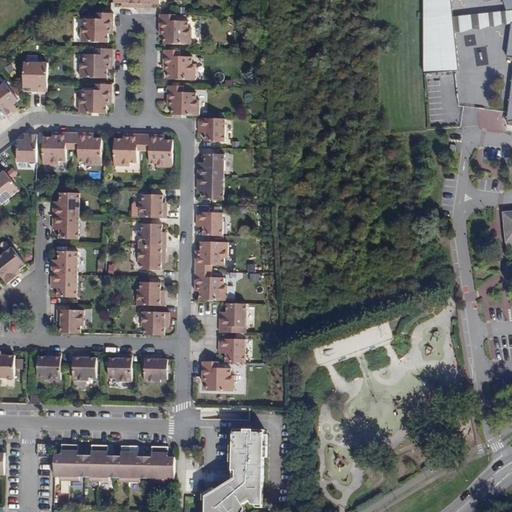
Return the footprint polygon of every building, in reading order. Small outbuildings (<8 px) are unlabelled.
[(137,0),(137,8),(150,8),(150,4),(153,4),(160,5),(159,0),(137,0)] [(451,0),(424,0),(425,74),(459,71),(455,31),(453,18),(451,0)] [(511,0),(502,0),(507,11),(511,10),(511,23),(507,57),(511,57),(511,85),(507,122),(511,121),(511,0)] [(511,11),(453,18),(455,31),(461,32),(472,28),(480,29),(489,25),(495,26),(502,23),(506,24),(511,21),(511,11)] [(109,43),(109,36),(110,30),(114,30),(114,14),(97,13),(97,19),(85,19),(85,26),(82,26),(81,42),(109,43)] [(164,35),(163,44),(191,44),(191,29),(188,29),(188,21),(176,21),(176,15),(160,15),(160,30),(164,30),(164,35)] [(113,49),(97,49),(97,54),(85,54),(85,61),(81,61),(81,77),(108,78),(109,70),(109,65),(113,65),(113,49)] [(169,71),(168,80),(195,80),(196,64),(191,64),(192,56),(180,55),(180,51),(164,51),(164,65),(169,65),(169,71)] [(48,67),(24,66),(24,90),(32,90),(36,90),(36,95),(47,95),(47,83),(48,67)] [(12,103),(18,99),(5,83),(0,87),(0,107),(7,117),(12,112),(10,109),(14,106),(12,103)] [(108,113),(108,105),(108,100),(113,100),(113,85),(97,85),(96,90),(84,90),(84,98),(80,97),(80,114),(106,114),(108,113)] [(196,100),(196,92),(184,92),(184,86),(168,86),(167,102),(172,102),(172,107),(172,116),(199,117),(199,100),(196,100)] [(157,96),(165,96),(166,87),(158,87),(157,96)] [(198,129),(206,129),(206,135),(206,143),(225,144),(225,119),(199,119),(198,129)] [(73,150),(73,133),(59,133),(59,136),(53,137),(44,136),(43,164),(58,164),(58,161),(66,162),(67,150),(73,150)] [(73,133),(73,150),(79,150),(79,162),(86,162),(85,165),(102,165),(103,138),(95,138),(90,137),(90,133),(73,133)] [(18,140),(17,161),(37,162),(37,134),(30,134),(30,138),(24,138),(24,140),(18,140)] [(144,151),(144,134),(128,134),(127,138),(123,138),(114,138),(113,165),(129,166),(129,163),(137,163),(138,151),(144,151)] [(144,134),(144,151),(150,151),(150,164),(158,164),(158,167),(173,167),(173,139),(165,139),(160,139),(159,135),(144,134)] [(198,167),(197,177),(224,177),(225,154),(206,153),(206,161),(205,167),(198,167)] [(0,203),(0,204),(19,190),(4,172),(0,175),(0,203)] [(224,177),(197,177),(197,187),(205,187),(204,193),(204,202),(224,202),(224,177)] [(53,206),(53,216),(79,216),(80,193),(60,192),(60,200),(60,206),(53,206)] [(132,218),(139,218),(167,219),(167,206),(163,206),(164,203),(164,196),(143,195),(143,202),(140,202),(140,203),(135,202),(132,205),(132,218)] [(223,236),(223,212),(197,212),(197,222),(204,222),(204,228),(204,236),(223,236)] [(79,240),(79,216),(53,216),(53,225),(60,226),(60,232),(59,240),(79,240)] [(139,247),(166,248),(167,236),(162,236),(163,233),(163,225),(142,225),(142,232),(139,232),(139,247)] [(196,256),(195,271),(212,272),(212,266),(224,266),(224,259),(227,259),(227,243),(200,242),(200,251),(200,256),(196,256)] [(166,248),(139,247),(138,264),(141,264),(141,271),(162,271),(162,265),(162,261),(166,261),(166,248)] [(18,270),(25,265),(12,249),(8,248),(5,251),(4,255),(0,258),(0,274),(7,284),(16,277),(14,274),(18,270)] [(51,274),(78,275),(78,251),(59,251),(59,259),(59,265),(52,264),(51,274)] [(212,272),(195,271),(195,287),(199,288),(199,292),(199,301),(226,301),(226,286),(223,286),(223,278),(212,277),(212,272)] [(78,275),(51,274),(51,284),(58,284),(58,290),(58,298),(77,298),(78,275)] [(138,290),(137,306),(165,307),(165,294),(161,294),(161,291),(162,283),(141,283),(141,290),(138,290)] [(219,318),(219,328),(219,333),(240,333),(240,329),(244,329),(245,329),(246,304),(227,304),(226,312),(226,319),(219,318)] [(85,327),(86,310),(58,310),(57,323),(62,323),(62,326),(61,334),(82,334),(82,327),(85,327)] [(169,326),(170,314),(141,313),(141,328),(144,328),(144,335),(164,335),(164,329),(164,326),(169,326)] [(317,363),(394,340),(388,323),(312,346),(317,363)] [(219,348),(226,348),(225,355),(225,363),(244,363),(245,339),(219,338),(219,348)] [(11,382),(14,378),(14,357),(6,356),(0,356),(0,351),(0,378),(4,378),(6,381),(11,382)] [(40,357),(40,377),(47,378),(46,381),(62,381),(63,353),(50,353),(51,358),(47,358),(40,357)] [(74,381),(90,381),(90,378),(96,379),(97,358),(90,358),(86,358),(86,353),(74,353),(74,381)] [(118,382),(134,383),(135,355),(122,354),(122,359),(118,359),(112,359),(111,379),(118,379),(118,382)] [(156,355),(145,355),(144,383),(160,383),(160,380),(168,380),(168,360),(160,360),(157,360),(156,355)] [(206,383),(206,390),(233,391),(233,376),(230,375),(230,368),(218,368),(218,363),(202,362),(202,377),(206,377),(206,383)] [(31,404),(41,404),(41,395),(31,395),(31,404)] [(238,511),(240,510),(242,511),(244,511),(247,508),(244,504),(249,500),(251,503),(264,503),(265,429),(234,428),(233,471),(235,471),(235,478),(232,478),(207,493),(206,511),(238,511)] [(81,480),(81,476),(92,476),(91,480),(111,480),(111,476),(122,477),(121,481),(142,481),(142,477),(151,477),(152,481),(171,481),(171,478),(176,478),(176,460),(168,460),(169,447),(154,446),(154,455),(154,460),(139,459),(139,455),(139,446),(124,446),(123,455),(123,459),(109,459),(109,455),(110,445),(93,445),(93,454),(93,458),(78,457),(78,454),(78,445),(64,444),(64,453),(63,457),(55,457),(55,475),(61,476),(61,479),(81,480)]
